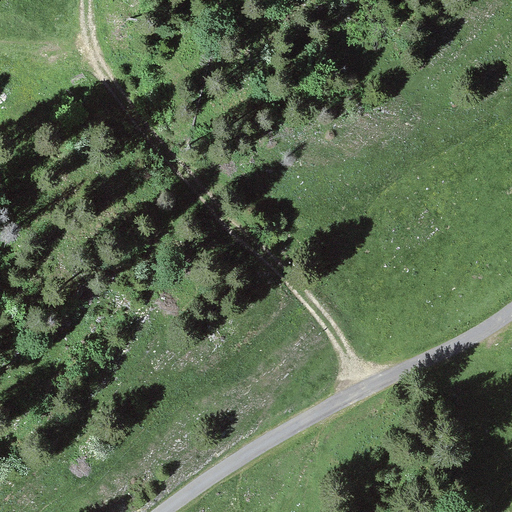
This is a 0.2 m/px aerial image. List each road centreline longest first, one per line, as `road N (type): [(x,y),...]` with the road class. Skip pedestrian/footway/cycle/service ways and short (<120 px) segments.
road 1 (track): [(364,392),(329,323),(136,124),(97,63),(87,0)]
road 2 (unclassified): [(511,311),(282,433),(165,511)]
